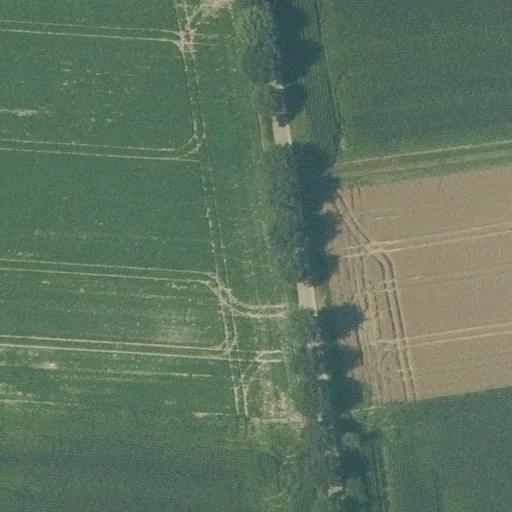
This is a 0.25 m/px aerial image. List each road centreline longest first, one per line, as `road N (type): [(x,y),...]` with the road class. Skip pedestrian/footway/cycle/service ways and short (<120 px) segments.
road 1 (unclassified): [(260,0),(337,511)]
road 2 (track): [(287,183),(511,152)]
